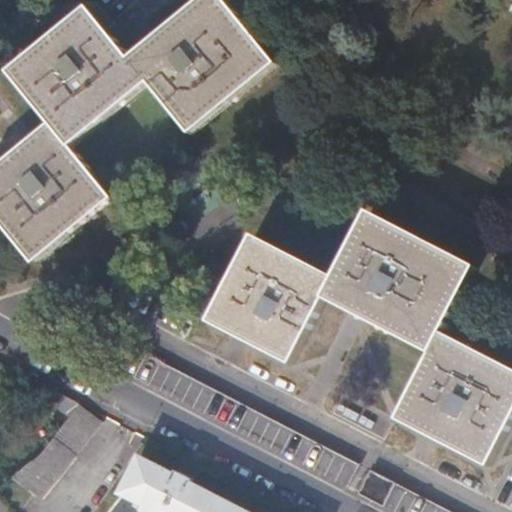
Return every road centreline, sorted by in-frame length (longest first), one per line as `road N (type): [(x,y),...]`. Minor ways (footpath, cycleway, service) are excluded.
road 1 (residential): [(491,511),(57,293),(0,315)]
road 2 (residential): [(0,328),(352,511)]
